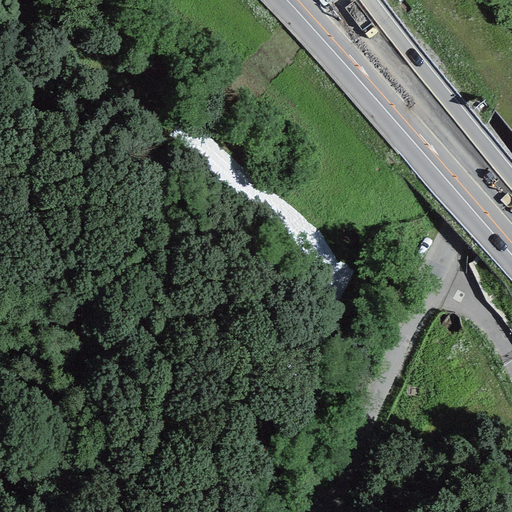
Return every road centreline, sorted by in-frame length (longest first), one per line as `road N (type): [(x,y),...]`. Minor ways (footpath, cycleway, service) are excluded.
road 1 (unclassified): [(511,113),(326,511)]
road 2 (motorway): [(298,0),(511,242)]
road 3 (motorway): [(357,0),(511,197)]
